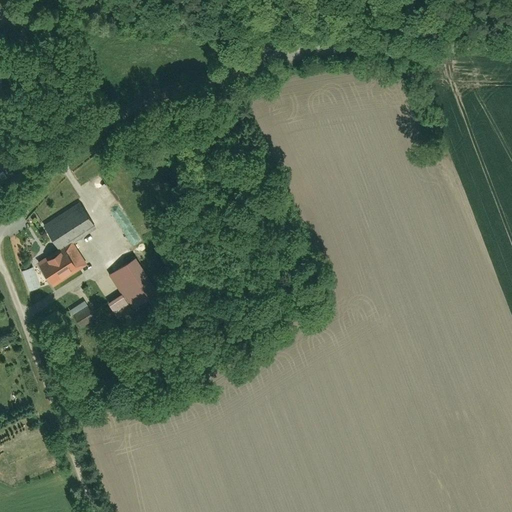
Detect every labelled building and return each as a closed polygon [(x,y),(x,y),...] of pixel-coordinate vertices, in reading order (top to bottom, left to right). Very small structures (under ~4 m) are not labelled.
[(80,202),(54,218),(48,208),(35,215),(41,228),(42,228),(54,248),(93,224),(80,202)] [(38,264),(53,286),(84,266),(70,244),(38,264)] [(139,257),(110,275),(133,312),(163,294),(139,257)] [(35,269),(25,273),(30,289),(41,286),(35,269)] [(121,296),(110,303),(121,319),(132,312),(121,296)]
